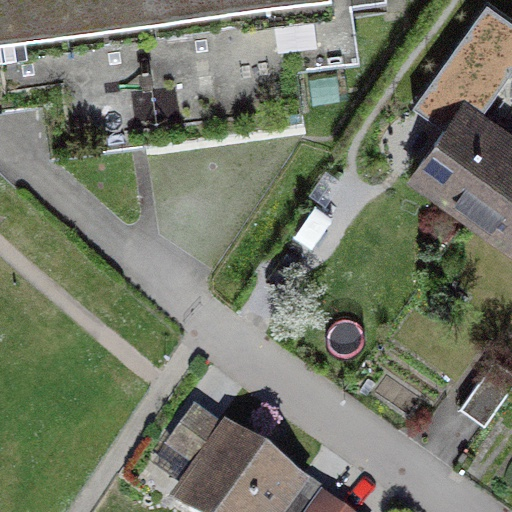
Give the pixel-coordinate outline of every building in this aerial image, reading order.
[(0,0),(0,100),(44,95),(51,148),(302,116),(295,59),(360,51),(353,0),(0,0)] [(487,0),(444,66),(494,98),(511,71),(511,12),(492,0),(487,0)] [(468,212),(511,150),(511,123),(431,66),(404,104),(435,126),(405,167),(468,212)] [(511,150),(468,212),(511,243),(511,150)] [(511,381),(511,366),(492,352),(457,401),(483,421),(511,381)] [(227,435),(195,412),(182,431),(193,439),(183,453),(204,468),(179,503),(191,511),(313,511),(323,499),(230,432),(227,435)] [(341,511),(323,499),(313,511),(341,511)]
